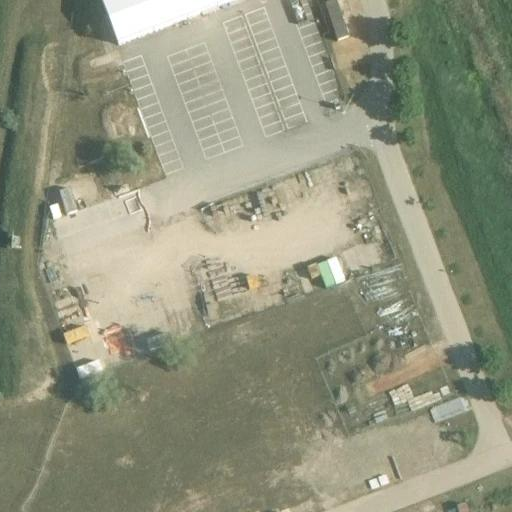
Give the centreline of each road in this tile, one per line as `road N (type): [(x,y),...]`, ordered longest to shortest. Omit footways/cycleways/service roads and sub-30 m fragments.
road 1 (unclassified): [(371,0),(384,156),(500,457)]
road 2 (unclassified): [(354,511),(500,457)]
